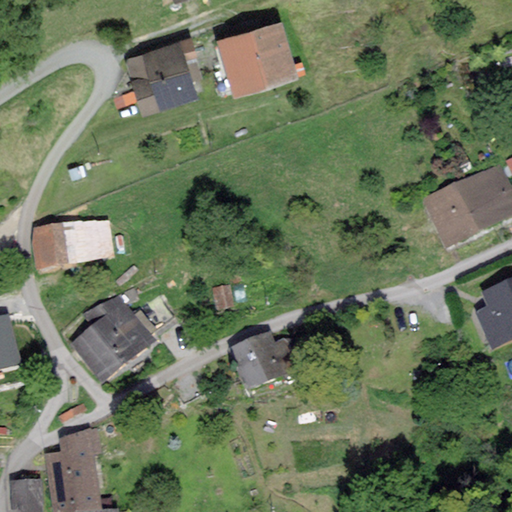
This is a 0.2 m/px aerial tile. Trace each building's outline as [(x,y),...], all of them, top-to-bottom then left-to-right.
[(296,76),(282,23),(219,39),(233,93),(296,76)] [(197,56),(192,40),(130,59),(145,111),(177,102),(196,96),(191,80),(185,60),(197,56)] [(511,218),(511,197),(499,170),(429,203),(451,248),(511,218)] [(106,226),(37,235),(42,272),(112,263),(106,226)] [(511,346),(511,288),(487,299),(493,313),(480,319),(495,354),(511,346)] [(154,347),(119,296),(89,317),(98,330),(78,344),(105,381),(154,347)] [(0,365),(18,361),(6,318),(0,319),(0,365)] [(294,377),(275,335),(234,353),(253,396),(294,377)] [(64,460),(49,461),(55,511),(101,511),(92,434),(62,447),(64,460)] [(47,511),(46,484),(15,486),(17,511),(47,511)]
